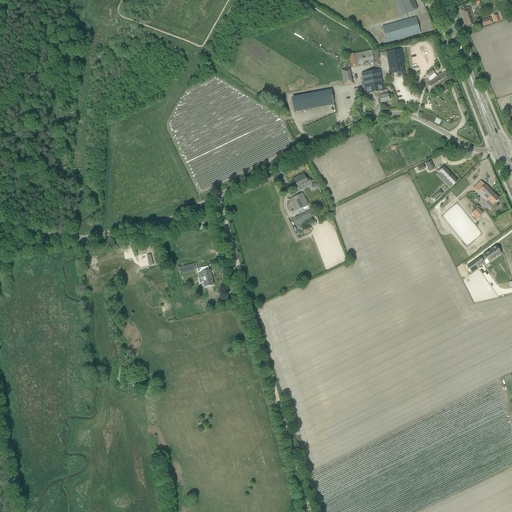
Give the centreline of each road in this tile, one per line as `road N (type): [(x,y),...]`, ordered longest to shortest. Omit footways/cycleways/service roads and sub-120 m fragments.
road 1 (unclassified): [(0,219),(83,238),(165,221),(393,112),(476,150),(495,148)]
road 2 (track): [(214,196),(310,511)]
road 3 (track): [(310,149),(341,213),(396,194),(408,199),(462,308)]
